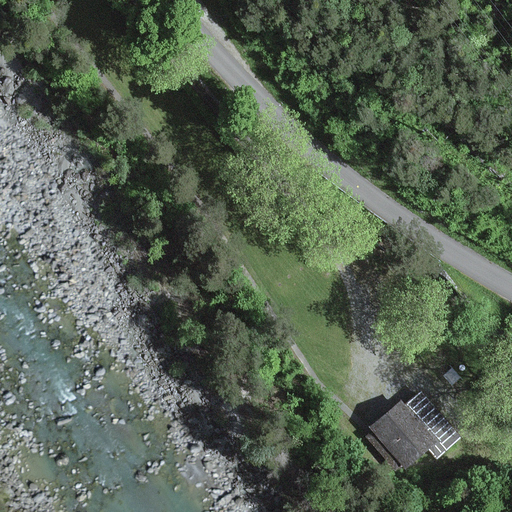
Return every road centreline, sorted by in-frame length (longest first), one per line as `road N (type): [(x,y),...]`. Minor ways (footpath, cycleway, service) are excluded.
road 1 (track): [(386,377),(360,423),(317,382),(172,171),(32,0)]
road 2 (track): [(129,0),(308,209),(369,316),(386,377)]
road 3 (tertiary): [(511,289),(310,147),(166,0)]
road 4 (track): [(511,476),(468,473),(474,419),(429,377),(386,377)]
